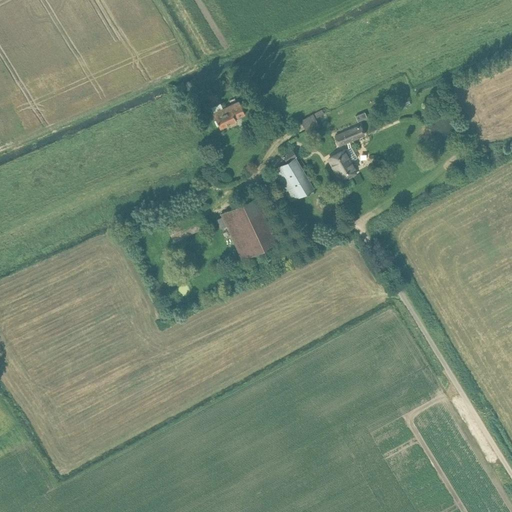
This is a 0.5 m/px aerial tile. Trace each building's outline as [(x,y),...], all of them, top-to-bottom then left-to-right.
[(213,113),(216,119),(220,128),(236,121),(236,120),(245,115),(238,101),(235,102),(213,113)] [(313,114),(300,121),(307,134),(320,128),(313,114)] [(345,149),(339,152),(330,158),(335,165),(336,164),(344,177),(353,172),(357,169),(352,161),(357,158),(351,147),(349,141),(365,135),(361,125),(336,136),(340,145),(347,142),(348,148),(345,150),(345,149)] [(272,170),(278,179),(291,202),(304,194),(313,189),(295,158),(296,157),(292,150),(283,156),(287,162),(272,170)] [(220,229),(227,226),(243,260),(284,240),(267,204),(263,195),(221,214),(223,217),(217,220),(220,229)] [(166,226),(170,235),(173,241),(207,226),(200,211),(166,226)]
